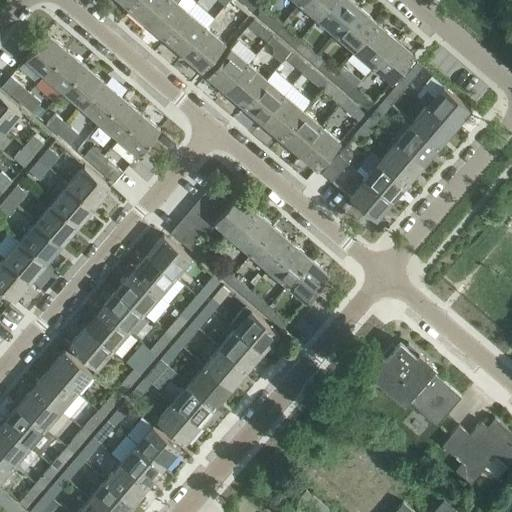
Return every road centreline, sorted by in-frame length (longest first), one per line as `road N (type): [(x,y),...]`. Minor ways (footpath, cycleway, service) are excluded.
road 1 (residential): [(0,372),(210,127)]
road 2 (residential): [(189,511),(387,281)]
road 3 (residential): [(387,281),(210,127)]
road 4 (residential): [(387,281),(511,122)]
road 5 (residential): [(210,127),(61,0)]
road 6 (residential): [(511,387),(387,281)]
road 7 (residential): [(511,84),(418,0)]
